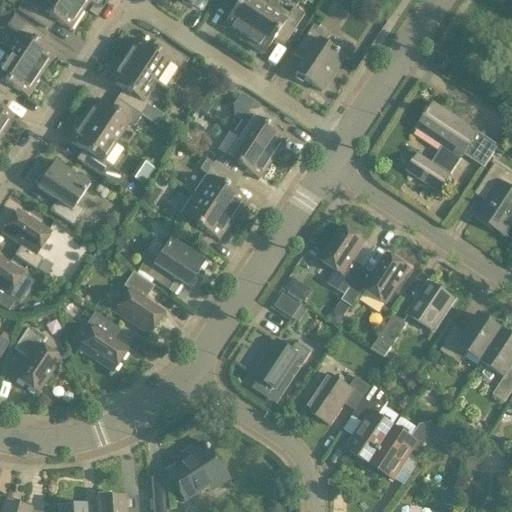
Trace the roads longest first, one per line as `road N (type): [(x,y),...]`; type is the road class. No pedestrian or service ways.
road 1 (residential): [(0,182),(111,12),(135,12),(342,147)]
road 2 (residential): [(191,376),(330,166)]
road 3 (residential): [(511,287),(330,166)]
road 4 (residential): [(0,436),(83,438),(191,376)]
road 5 (residential): [(191,376),(295,453),(316,491),(313,511)]
road 6 (residential): [(342,147),(439,0)]
